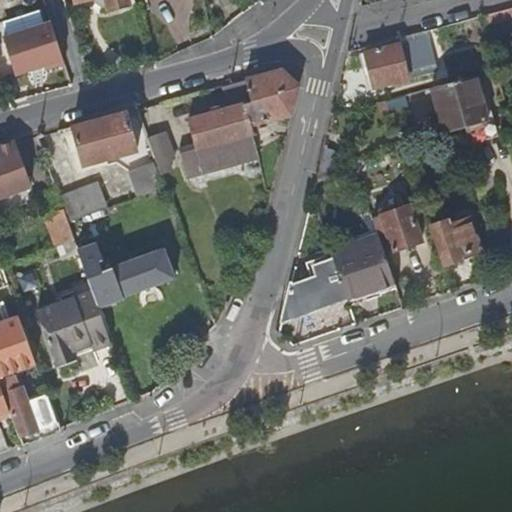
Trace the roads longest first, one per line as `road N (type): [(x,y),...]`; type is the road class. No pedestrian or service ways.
road 1 (secondary): [(245,355),(321,75)]
road 2 (secondary): [(0,487),(201,408),(245,355)]
road 3 (tertiary): [(511,296),(286,364),(245,355)]
road 4 (secondary): [(268,45),(82,100)]
road 5 (residential): [(340,22),(368,23),(459,0)]
